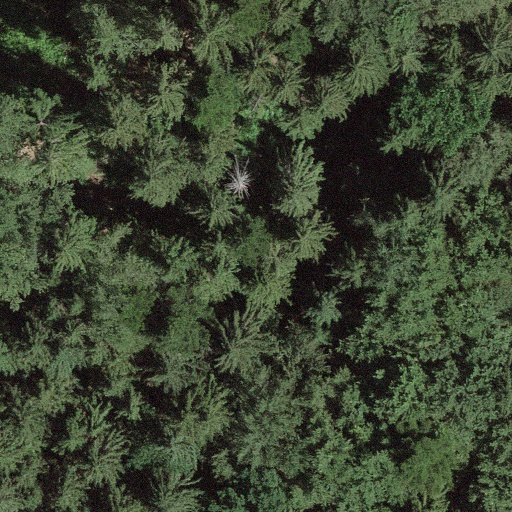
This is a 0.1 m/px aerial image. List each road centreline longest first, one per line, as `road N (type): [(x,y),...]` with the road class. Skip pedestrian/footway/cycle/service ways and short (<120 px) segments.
road 1 (track): [(462,0),(227,511)]
road 2 (track): [(131,0),(0,221)]
